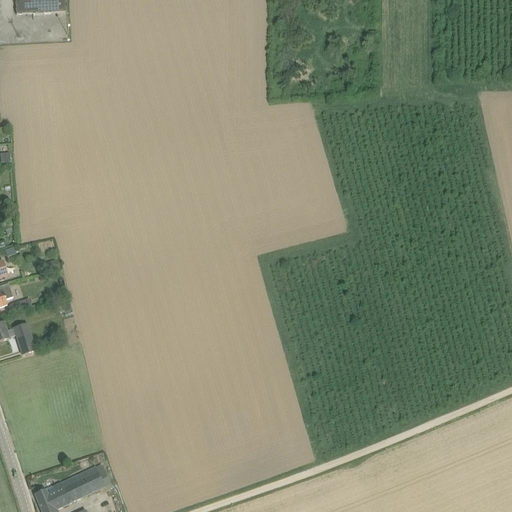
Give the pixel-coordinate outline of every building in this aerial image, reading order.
[(29,0),(30,0),(16,1),(16,15),(66,13),(66,12),(65,0),(29,0)] [(9,154),(0,154),(0,158),(1,164),(10,163),(9,154)] [(7,235),(13,233),(10,226),(4,228),(7,235)] [(13,249),(5,252),(7,258),(15,255),(13,249)] [(0,280),(8,278),(3,261),(0,262),(0,280)] [(58,261),(48,263),(50,272),(60,269),(58,261)] [(0,308),(7,306),(5,301),(13,299),(8,285),(0,287),(0,308)] [(14,312),(25,308),(22,301),(12,305),(14,312)] [(61,307),(65,313),(72,310),(68,303),(61,307)] [(7,332),(4,324),(0,325),(0,343),(9,340),(9,339),(15,337),(21,357),(36,352),(27,325),(12,330),(7,332)] [(55,511),(104,489),(95,469),(54,487),(57,493),(48,497),(46,491),(35,496),(41,511),(55,511)]
